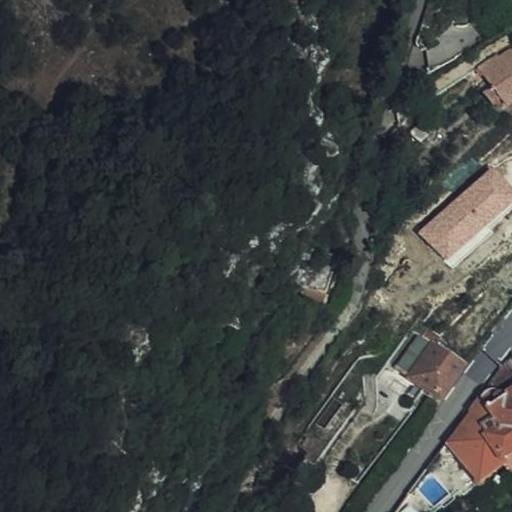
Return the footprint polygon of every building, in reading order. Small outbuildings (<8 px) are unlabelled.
[(491,91),(511,77),(511,62),(500,45),(472,64),(491,91)] [(398,159),(408,143),(397,135),(386,151),(398,159)] [(303,268),(300,286),(296,296),(322,304),(339,254),(315,251),(314,252),(303,268)] [(404,373),(433,394),(458,360),(439,345),(444,339),(429,328),(424,334),(429,338),(404,373)] [(511,465),(511,383),(505,372),(446,449),(476,493),(511,465)]
